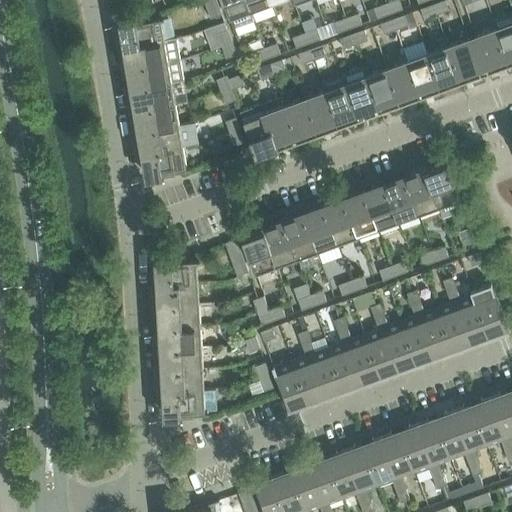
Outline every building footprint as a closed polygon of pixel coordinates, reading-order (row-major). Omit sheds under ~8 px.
[(217,0),(204,0),(211,17),(222,13),(217,0)] [(247,0),(224,0),(230,17),(234,27),(255,19),(247,0)] [(271,2),(270,0),(247,0),(255,19),(255,20),(275,13),(271,2)] [(403,8),(400,0),(391,0),(387,2),(391,12),(403,8)] [(450,9),(446,0),(441,0),(433,3),(437,14),(450,9)] [(374,6),(378,17),(391,12),(387,2),(374,6)] [(433,3),(421,7),(425,18),(437,14),(433,3)] [(511,11),(493,18),(497,27),(510,62),(511,61),(511,11)] [(363,23),(359,12),(346,17),(350,27),(363,23)] [(405,13),(393,18),(397,29),(409,24),(405,13)] [(165,38),(161,16),(121,23),(125,45),(165,38)] [(334,21),(338,32),(350,27),(346,17),(334,21)] [(380,22),(384,33),(397,29),(393,18),(380,22)] [(321,38),(317,27),(305,31),(309,42),(321,38)] [(476,35),(488,70),(510,62),(497,27),(476,35)] [(228,28),(217,32),(222,45),(233,41),(228,28)] [(369,39),(365,28),(352,32),(356,43),(369,39)] [(305,31),(293,36),(297,47),(309,42),(305,31)] [(352,32),(340,37),(344,48),(356,43),(352,32)] [(470,37),(482,72),(485,71),(488,70),(476,35),(472,36),(470,37)] [(165,38),(125,45),(128,66),(181,57),(177,36),(165,38)] [(461,80),(482,72),(470,37),(448,45),(461,80)] [(226,57),(237,53),(233,41),(222,45),(226,57)] [(281,52),(277,42),(265,46),(268,57),(281,52)] [(328,53),(324,43),(311,47),(315,58),(328,53)] [(441,87),(461,80),(448,45),(428,52),(441,87)] [(252,51),(256,61),(268,57),(265,46),(252,51)] [(311,47),(299,52),(303,62),(315,58),(311,47)] [(420,94),(441,87),(428,52),(408,60),(420,94)] [(181,57),(128,66),(132,88),(172,81),(172,80),(184,78),(181,57)] [(287,69),(283,58),(270,62),(274,73),(287,69)] [(408,60),(387,67),(400,102),(420,94),(408,60)] [(270,62),(258,67),(262,77),(274,73),(270,62)] [(364,65),(342,72),(359,117),(380,109),(367,74),(364,65)] [(380,109),(400,102),(387,67),(367,74),(380,109)] [(342,72),(323,80),(326,89),(339,124),(359,117),(342,72)] [(241,73),(229,77),(232,86),(232,88),(245,84),(241,73)] [(227,74),(217,78),(221,90),(232,86),(229,77),(227,74)] [(172,81),(132,88),(136,109),(176,102),(172,81)] [(221,90),(226,102),(236,99),(232,88),(232,86),(221,90)] [(318,132),(339,124),(326,89),(306,97),(318,132)] [(282,95),(262,102),(265,112),(265,111),(278,146),(298,139),(286,104),(282,95)] [(298,139),(318,132),(306,97),(286,104),(298,139)] [(139,130),(180,123),(176,102),(136,109),(139,130)] [(256,154),(278,146),(265,111),(265,112),(262,102),(240,110),(256,153),(256,154)] [(236,116),(226,120),(230,132),(241,128),(236,116)] [(180,123),(139,130),(143,151),(183,145),(180,123)] [(235,144),(245,140),(241,128),(230,132),(235,144)] [(147,174),(187,167),(183,145),(143,151),(147,174)] [(465,208),(461,197),(448,161),(426,168),(440,204),(439,205),(443,216),(465,208)] [(440,204),(426,168),(406,176),(419,212),(439,205),(440,204)] [(386,183),(399,219),(419,212),(406,176),(386,183)] [(366,191),(379,227),(399,219),(386,183),(366,191)] [(345,198),(358,234),(379,227),(366,191),(345,198)] [(325,205),(338,241),(358,234),(345,198),(325,205)] [(338,241),(325,205),(305,213),(318,249),(338,241)] [(321,260),(317,249),(318,249),(305,213),(284,220),(297,256),(298,256),(302,267),(321,260)] [(277,264),(297,256),(284,220),(264,227),(277,264)] [(242,235),(243,236),(256,271),(277,264),(264,227),(242,235)] [(478,244),(474,234),(462,239),(466,249),(478,244)] [(245,259),(237,237),(226,241),(234,263),(245,259)] [(437,260),(449,255),(445,244),(433,249),(437,260)] [(433,249),(420,254),(424,264),(437,260),(433,249)] [(469,254),(472,264),(484,260),(480,250),(469,254)] [(198,281),(197,258),(156,260),(158,283),(198,281)] [(245,259),(234,263),(238,274),(249,270),(245,259)] [(396,274),(408,270),(404,259),(392,264),(396,274)] [(392,264),(380,268),(384,279),(396,274),(392,264)] [(355,289),(368,285),(364,274),(351,279),(355,289)] [(473,293),(461,297),(453,275),(448,277),(471,342),(488,331),(473,289),(472,289),(473,293)] [(448,277),(443,279),(451,301),(438,306),(452,344),(471,342),(448,277)] [(351,279),(339,283),(343,294),(355,289),(351,279)] [(158,284),(161,284),(162,304),(200,302),(198,281),(158,283),(158,284)] [(505,320),(492,282),(473,289),(488,331),(505,320)] [(438,306),(425,311),(417,288),(411,290),(435,355),(452,344),(438,306)] [(327,299),(323,289),(311,293),(315,304),(327,299)] [(411,290),(407,292),(415,314),(402,319),(416,358),(435,355),(411,290)] [(299,298),(302,308),(315,304),(311,293),(299,298)] [(269,307),(264,294),(254,298),(258,311),(269,307)] [(402,319),(389,324),(380,301),(375,303),(399,368),(416,358),(402,319)] [(200,302),(162,304),(163,326),(201,324),(200,302)] [(375,303),(371,305),(379,327),(365,332),(379,371),(399,368),(375,303)] [(273,319),(286,315),(282,304),(269,308),(273,319)] [(269,307),(258,311),(263,323),(273,319),(269,308),(269,307)] [(365,332),(352,337),(344,315),(339,316),(363,381),(379,371),(365,332)] [(339,316),(334,318),(342,341),(329,346),(343,384),(362,381),(363,381),(339,316)] [(164,347),(202,345),(201,324),(163,326),(164,347)] [(261,330),(265,340),(276,336),(272,326),(261,330)] [(303,330),(326,394),(343,384),(329,346),(316,350),(308,328),(303,330)] [(303,330),(298,331),(306,354),(293,359),(307,397),(326,394),(303,330)] [(245,338),(250,351),(261,347),(256,334),(245,338)] [(166,369),(203,367),(202,345),(164,347),(166,369)] [(275,364),(274,364),(289,408),(307,397),(293,359),(275,365),(275,364)] [(266,361),(255,365),(260,377),(271,373),(266,361)] [(164,391),(205,388),(203,367),(166,369),(167,389),(164,389),(164,391)] [(264,389),(275,385),(271,373),(260,377),(264,389)] [(205,388),(164,391),(165,413),(206,411),(206,409),(218,408),(217,388),(205,388)] [(511,396),(510,392),(491,395),(511,452),(511,438),(511,435),(511,434),(511,396)] [(501,439),(510,461),(511,460),(511,452),(491,395),(474,405),(488,444),(501,439)] [(483,471),(475,448),(488,444),(474,405),(455,408),(478,473),(483,471)] [(465,452),(474,474),(478,473),(455,408),(438,418),(452,457),(465,452)] [(447,484),(439,461),(452,457),(438,418),(418,421),(442,486),(447,484)] [(437,487),(442,486),(418,421),(402,431),(416,470),(429,465),(437,487)] [(410,497),(402,475),(416,470),(402,431),(382,434),(406,499),(410,497)] [(393,478),(401,501),(406,499),(382,434),(365,444),(379,483),(393,478)] [(369,511),(374,510),(366,488),(379,483),(365,444),(346,447),(369,511)] [(356,491),(363,511),(369,511),(346,447),(329,458),(343,496),(356,491)] [(343,496),(329,458),(310,460),(328,511),(333,511),(330,501),(343,496)] [(320,504),(323,511),(328,511),(310,460),(293,471),(307,509),(320,504)] [(299,511),(307,509),(293,471),(274,474),(273,474),(287,511),(299,511)] [(287,511),(273,474),(256,485),(266,511),(287,511)] [(246,511),(259,511),(250,487),(239,491),(246,511)] [(480,506),(492,501),(489,490),(476,495),(480,506)] [(476,495),(464,499),(468,510),(480,506),(476,495)] [(169,511),(168,511),(220,511),(219,498),(207,503),(208,506),(169,511)]
